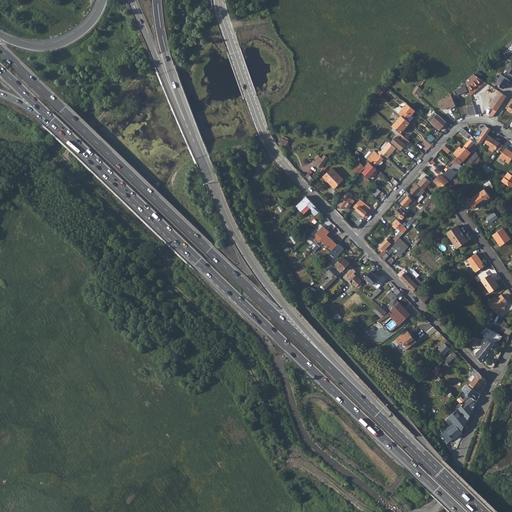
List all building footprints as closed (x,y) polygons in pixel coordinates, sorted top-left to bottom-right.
[(511,42),(499,52),(507,57),(511,52),(511,42)] [(474,74),(466,80),(467,82),(469,89),(469,91),(482,80),(474,74)] [(507,83),(509,80),(501,74),(498,78),(499,78),(496,83),(503,88),(507,83)] [(482,80),(469,91),(471,95),(486,82),(482,80)] [(469,89),(467,82),(461,84),(462,87),(456,89),(458,94),(469,89)] [(427,83),(421,93),(425,95),(431,86),(427,83)] [(499,91),(489,106),(497,111),(507,96),(499,91)] [(456,106),(451,95),(439,101),(443,109),(450,107),(451,108),(456,106)] [(416,111),(408,104),(400,113),(402,115),(408,120),(410,121),(414,118),(411,115),(416,111)] [(474,104),(468,106),(470,115),(476,114),(474,104)] [(435,112),(428,119),(431,122),(438,114),(435,112)] [(438,114),(431,122),(440,130),(447,122),(438,114)] [(402,115),(392,126),(401,133),(404,130),(403,129),(407,125),(407,126),(410,122),(408,120),(402,115)] [(467,125),(464,128),(473,137),(475,134),(472,131),(473,130),(467,125)] [(484,130),(477,140),(479,142),(481,144),(483,141),(487,135),(491,129),(487,127),(486,125),(485,125),(483,129),(484,130)] [(462,128),(459,130),(470,139),(464,145),(465,146),(472,152),(473,153),(477,149),(475,147),(479,142),(477,140),(475,139),(473,137),(464,128),(462,128)] [(487,135),(483,141),(492,147),(490,150),(493,152),(495,149),(499,151),(503,145),(487,135)] [(397,137),(392,142),(401,150),(406,145),(400,139),(397,137)] [(389,142),(380,151),(384,155),(388,157),(396,148),(389,142)] [(460,146),(454,153),(464,162),(472,152),(465,146),(462,148),(460,146)] [(511,150),(505,146),(501,152),(503,153),(502,155),(504,156),(505,155),(507,156),(508,154),(510,156),(511,155),(511,150)] [(372,162),(371,163),(376,167),(384,158),(382,157),(384,155),(380,151),(379,150),(377,152),(374,149),(366,157),(372,162)] [(466,163),(464,165),(468,168),(473,163),(473,162),(479,156),(477,151),(474,154),(466,163)] [(323,165),(324,167),(330,159),(325,155),(322,158),(319,156),(314,162),(322,167),(323,165)] [(456,157),(452,162),(456,166),(460,170),(463,166),(461,164),(462,162),(456,157)] [(359,161),(353,168),(359,174),(361,172),(365,167),(359,161)] [(371,163),(362,173),(369,178),(377,169),(371,163)] [(447,171),(444,174),(451,180),(454,176),(460,170),(456,166),(454,168),(456,170),(455,171),(448,165),(445,170),(447,171)] [(332,167),(323,176),(335,188),(344,180),(332,167)] [(480,177),(483,182),(484,182),(489,178),(486,172),(482,175),(482,176),(480,177)] [(426,174),(418,184),(422,188),(424,190),(433,180),(426,174)] [(440,174),(434,181),(442,188),(448,181),(440,174)] [(447,196),(460,182),(454,176),(451,180),(442,190),(447,196)] [(511,183),(504,178),(502,181),(511,187),(511,186),(511,183)] [(424,190),(422,188),(417,184),(410,192),(418,199),(419,199),(421,201),(425,197),(422,195),(426,191),(424,190)] [(378,196),(381,189),(373,185),(370,192),(378,196)] [(471,198),(468,200),(475,209),(491,198),(485,189),(471,198)] [(348,190),(337,204),(344,210),(346,207),(349,209),(352,205),(354,206),(357,202),(351,198),(354,194),(348,190)] [(416,199),(413,196),(411,198),(408,195),(401,203),(406,207),(409,204),(411,206),(416,199)] [(306,196),(296,206),(301,211),(308,204),(314,210),(317,207),(306,196)] [(431,196),(423,205),(426,208),(428,206),(434,199),(431,196)] [(434,199),(428,206),(431,208),(438,200),(436,197),(434,199)] [(356,209),(367,218),(372,213),(369,210),(367,212),(359,205),(356,209)] [(416,219),(403,207),(401,209),(400,207),(396,212),(403,219),(407,214),(411,218),(409,221),(407,220),(403,224),(408,228),(412,224),(416,219)] [(495,212),(486,218),(490,223),(498,217),(495,212)] [(400,231),(395,236),(399,239),(400,238),(408,228),(403,224),(397,219),(393,223),(394,224),(393,226),(396,229),(398,227),(401,230),(402,231),(401,232),(400,231)] [(457,225),(447,232),(457,248),(465,242),(465,237),(463,235),(462,235),(460,232),(461,231),(457,225)] [(324,227),(318,235),(322,238),(321,240),(333,250),(338,245),(327,235),(330,232),(324,227)] [(495,237),(501,246),(511,239),(503,228),(498,231),(499,234),(495,237)] [(395,243),(382,258),(385,261),(394,252),(400,258),(403,255),(401,254),(405,249),(408,246),(400,238),(399,239),(398,240),(395,243)] [(382,252),(379,255),(382,258),(395,243),(392,241),(391,243),(387,239),(378,248),(382,252)] [(333,250),(330,253),(336,258),(341,252),(342,254),(345,250),(338,244),(338,245),(333,250)] [(467,259),(471,264),(474,268),(481,263),(481,262),(482,262),(476,253),(467,259)] [(342,257),(336,264),(343,271),(350,264),(342,257)] [(481,263),(474,268),(475,270),(476,272),(484,267),(481,263)] [(373,269),(381,278),(384,276),(375,266),(373,269)] [(326,272),(320,278),(324,282),(321,285),(326,290),(338,277),(329,269),(326,272)] [(356,272),(353,269),(347,275),(347,278),(357,287),(360,283),(362,281),(354,274),(356,272)] [(373,285),(380,278),(371,270),(365,278),(373,285)] [(403,270),(398,275),(414,292),(419,286),(422,283),(410,270),(407,273),(403,270)] [(481,279),(483,283),(492,277),(490,273),(481,279)] [(492,277),(483,283),(490,292),(499,286),(496,282),(494,283),(491,279),(493,278),(492,277)] [(370,291),(366,295),(369,298),(379,288),(383,284),(380,281),(374,287),(369,281),(365,285),(370,291)] [(419,286),(414,292),(425,303),(430,297),(419,286)] [(388,303),(393,306),(396,299),(403,294),(396,287),(392,291),(388,295),(392,299),(388,303)] [(379,288),(369,298),(372,300),(382,290),(379,288)] [(491,299),(486,302),(494,311),(497,313),(500,310),(503,310),(505,308),(505,306),(503,304),(507,301),(502,294),(497,298),(493,301),(491,299)] [(392,308),(391,309),(394,313),(402,322),(409,316),(404,310),(405,309),(396,299),(393,306),(392,308)] [(382,304),(380,306),(388,312),(390,310),(389,309),(388,309),(382,304)] [(378,310),(376,312),(382,318),(388,312),(380,306),(379,305),(376,308),(378,310)] [(402,322),(394,313),(391,316),(399,324),(402,322)] [(484,338),(473,352),(475,355),(488,339),(489,340),(495,332),(489,328),(483,336),(484,338)] [(406,329),(395,338),(404,350),(415,341),(406,329)] [(488,339),(475,355),(482,362),(503,336),(495,332),(489,340),(488,339)] [(453,346),(447,341),(439,349),(445,354),(453,346)] [(454,352),(445,360),(448,363),(456,355),(454,352)] [(475,377),(473,380),(481,386),(486,380),(475,369),(471,373),(475,377)] [(434,370),(431,374),(437,382),(441,379),(434,370)] [(473,380),(469,386),(481,394),(484,388),(481,386),(473,380)] [(467,384),(463,390),(472,397),(478,401),(481,394),(469,386),(467,384)] [(447,387),(444,391),(442,392),(451,403),(453,401),(456,399),(447,387)] [(469,400),(459,408),(468,420),(473,410),(470,407),(478,401),(472,397),(469,400)] [(459,408),(449,417),(456,425),(462,432),(463,431),(468,420),(459,408)] [(462,432),(456,425),(443,436),(449,443),(462,432)]
